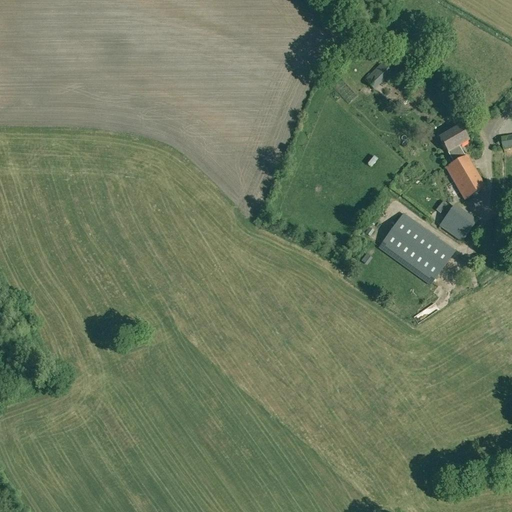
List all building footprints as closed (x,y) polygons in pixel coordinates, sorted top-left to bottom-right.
[(391,73),(381,64),(364,81),(374,90),(391,73)] [(485,188),(483,185),(466,156),(463,158),(457,148),(468,141),(459,126),(439,138),(448,153),(449,152),(455,162),(446,168),(464,200),(485,188)] [(511,148),(511,135),(502,138),(504,150),(511,148)] [(461,242),(477,221),(455,205),(439,227),(461,242)] [(379,248),(430,286),(455,252),(403,215),(379,248)]
